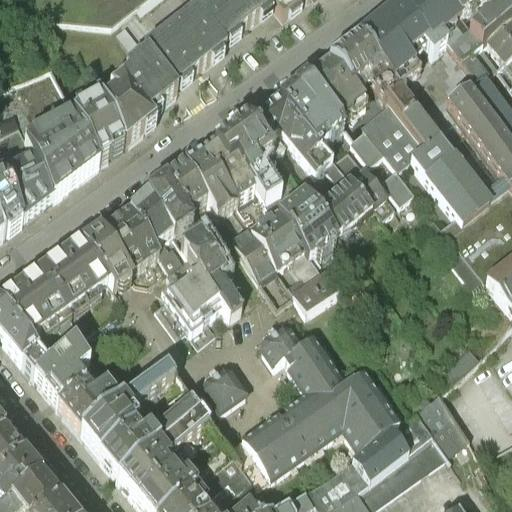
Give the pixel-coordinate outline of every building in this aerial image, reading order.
[(6,0),(4,18),(113,29),(131,15),(150,0),(6,0)] [(194,12),(225,52),(246,36),(278,12),(269,0),(198,0),(190,6),(194,12)] [(269,0),(278,12),(284,20),(305,4),(310,0),(269,0)] [(461,27),(438,0),(414,0),(400,11),(428,46),(443,37),(461,27)] [(496,14),(482,0),(438,0),(461,27),(468,38),(496,14)] [(511,1),(511,0),(482,0),(496,14),(511,1)] [(428,46),(400,11),(360,43),(387,77),(402,96),(421,80),(407,63),(428,46)] [(153,45),(144,52),(147,56),(176,92),(182,86),(198,73),(225,52),(194,12),(153,45)] [(387,77),(360,43),(331,64),(352,92),(367,81),(373,90),(387,77)] [(110,93),(111,96),(99,103),(125,149),(155,128),(149,120),(154,114),(179,99),(176,92),(147,56),(126,73),(129,79),(110,93)] [(511,62),(496,77),(511,95),(511,62)] [(352,92),(331,64),(306,82),(344,130),(366,110),(352,92)] [(292,93),(331,141),(344,130),(306,82),(292,93)] [(446,113),(501,187),(509,198),(511,195),(511,122),(486,86),(446,113)] [(331,141),(292,93),(278,101),(318,152),(331,141)] [(501,187),(483,200),(402,96),(360,130),(366,137),(352,148),(369,171),(383,160),(396,175),(382,187),(400,209),(413,200),(397,179),(410,168),(455,227),(440,238),(435,228),(424,236),(474,301),(486,293),(511,324),(511,195),(509,198),(501,187)] [(318,152),(278,101),(248,121),(277,159),(289,150),(314,183),(331,170),(318,152)] [(73,119),(101,167),(111,161),(125,149),(99,103),(73,119)] [(25,145),(53,204),(78,185),(101,167),(73,119),(25,145)] [(277,159),(248,121),(238,128),(197,155),(211,177),(217,172),(238,208),(257,197),(264,210),(279,201),(266,172),(270,169),(277,159)] [(19,132),(0,139),(0,173),(23,226),(38,214),(53,204),(25,145),(19,132)] [(211,177),(197,155),(183,165),(207,206),(217,222),(238,208),(217,172),(211,177)] [(348,186),(315,212),(338,243),(388,206),(347,158),(331,170),(348,186)] [(207,206),(183,165),(167,179),(190,219),(207,206)] [(3,238),(23,226),(0,173),(0,230),(1,232),(3,238)] [(190,219),(167,179),(148,195),(174,240),(195,227),(190,219)] [(174,240),(148,195),(129,213),(154,251),(174,240)] [(297,204),(277,218),(305,259),(309,267),(332,248),(338,243),(315,212),(303,197),(297,204)] [(154,251),(129,213),(102,232),(132,281),(161,259),(154,251)] [(277,218),(251,236),(275,277),(305,259),(277,218)] [(234,246),(221,226),(181,251),(195,276),(221,316),(228,325),(240,318),(220,286),(229,280),(219,264),(237,252),(234,246)] [(132,281),(102,232),(88,241),(81,245),(108,288),(113,296),(123,290),(135,283),(132,281)] [(259,287),(275,277),(251,236),(234,246),(237,252),(259,287)] [(39,274),(68,317),(108,288),(81,245),(60,261),(39,274)] [(68,317),(39,274),(18,287),(0,301),(0,302),(31,343),(68,317)] [(207,327),(221,316),(195,276),(183,284),(182,284),(160,300),(164,304),(154,312),(175,342),(185,335),(197,351),(214,338),(207,327)] [(323,281),(291,303),(305,324),(337,302),(323,281)] [(31,343),(0,302),(0,341),(34,381),(49,366),(31,343)] [(310,410),(347,391),(315,345),(303,353),(292,339),(279,336),(263,348),(261,359),(267,368),(273,375),(283,370),(310,410)] [(49,366),(34,381),(57,411),(72,398),(97,379),(75,346),(49,366)] [(168,375),(120,407),(97,424),(79,439),(99,462),(117,447),(136,430),(130,418),(175,386),(168,375)] [(203,397),(190,406),(199,418),(208,432),(248,401),(240,390),(231,379),(221,376),(205,387),(203,397)] [(72,398),(57,411),(79,439),(97,424),(120,407),(97,379),(72,398)] [(347,391),(310,410),(273,436),(247,454),(271,489),(344,442),(348,455),(352,468),(398,432),(365,381),(347,391)] [(417,420),(432,442),(447,463),(471,447),(441,404),(417,420)] [(145,443),(136,430),(117,447),(99,462),(117,485),(135,469),(199,418),(190,406),(145,443)] [(168,461),(208,432),(199,418),(135,469),(117,485),(137,506),(152,491),(169,478),(165,471),(168,461)] [(398,432),(352,468),(369,492),(432,442),(417,420),(398,432)] [(22,457),(4,435),(0,437),(0,475),(5,472),(22,457)] [(152,491),(137,506),(140,511),(174,511),(196,494),(235,464),(225,452),(190,481),(179,469),(169,478),(152,491)] [(40,479),(22,457),(5,472),(0,475),(0,505),(4,510),(22,494),(40,479)] [(352,468),(280,511),(334,511),(357,499),(369,492),(352,468)] [(48,511),(60,503),(40,479),(22,494),(4,510),(0,511),(48,511)] [(203,511),(207,508),(196,494),(174,511),(203,511)] [(334,511),(366,511),(357,499),(334,511)] [(246,511),(267,511),(259,502),(246,511)] [(67,511),(60,503),(48,511),(67,511)]
